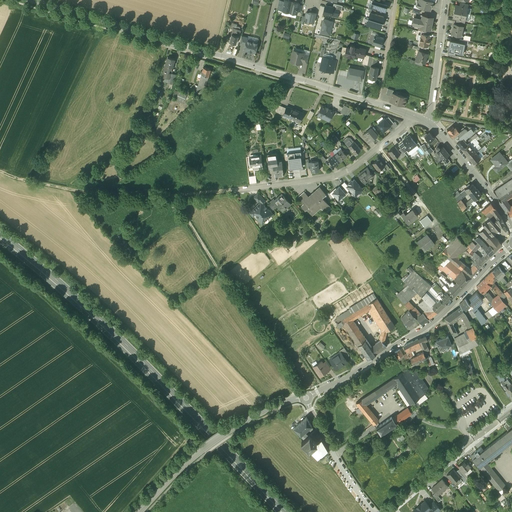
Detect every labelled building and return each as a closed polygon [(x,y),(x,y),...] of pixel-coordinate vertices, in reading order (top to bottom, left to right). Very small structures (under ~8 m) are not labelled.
[(292,2),(284,0),(284,2),(282,10),(282,11),(289,12),(292,2)] [(429,0),(418,0),(418,1),(419,1),(417,6),(421,7),(430,10),(433,1),(429,0)] [(373,1),(371,7),(385,11),(387,6),(379,3),(373,1)] [(299,3),(292,2),(289,12),(296,14),(297,11),(298,5),(299,3)] [(333,7),(325,5),(323,13),(337,17),(339,10),(339,9),(333,8),(333,7)] [(467,7),(460,6),(455,5),(454,11),(466,14),(467,7)] [(309,12),(306,11),(305,16),(303,22),(308,23),(309,22),(313,23),(316,13),(310,11),(309,12)] [(466,14),(454,11),(453,18),(457,19),(464,20),(466,14)] [(370,13),(368,18),(382,22),(383,17),(375,14),(370,13)] [(428,16),(422,15),(421,19),(414,18),(412,25),(420,26),(419,28),(430,30),(431,30),(433,18),(427,17),(428,16)] [(380,28),(382,22),(368,18),(367,24),(371,25),(380,28)] [(333,22),(323,20),(321,33),(330,35),(333,22)] [(463,26),(453,24),(451,34),(461,36),(463,26)] [(239,30),(233,28),(233,29),(229,42),(236,44),(240,30),(239,30)] [(380,36),(378,35),(377,37),(375,36),(371,35),(368,43),(372,44),(375,45),(381,47),(383,38),(380,37),(380,36)] [(422,35),(421,35),(419,44),(423,45),(427,46),(429,36),(428,36),(422,35)] [(248,37),(241,36),(239,44),(245,46),(246,40),(247,41),(248,37)] [(247,41),(246,40),(245,46),(244,50),(248,51),(248,52),(250,52),(251,52),(255,52),(257,43),(247,41)] [(465,44),(465,43),(459,42),(450,40),(448,49),(454,50),(454,52),(455,53),(463,54),(465,44)] [(355,56),(356,50),(354,49),(354,46),(351,46),(350,48),(346,47),(346,48),(345,55),(354,58),(355,56)] [(356,50),(355,56),(359,56),(359,55),(364,56),(364,55),(366,49),(359,47),(359,49),(356,48),(356,50)] [(297,51),(294,51),(293,52),(290,62),(300,64),(300,62),(302,54),(303,54),(298,53),(297,51)] [(428,54),(420,52),(419,55),(417,56),(416,60),(416,61),(423,63),(425,63),(428,54)] [(309,56),(302,54),(300,62),(307,64),(309,56)] [(377,58),(369,56),(367,66),(370,66),(375,67),(377,58)] [(175,59),(168,57),(165,65),(172,67),(175,59)] [(336,60),(323,57),(320,69),(325,71),(326,69),(333,71),(336,60)] [(172,67),(165,65),(163,71),(170,73),(171,73),(172,67)] [(210,69),(203,67),(202,72),(201,71),(200,74),(201,75),(198,84),(205,86),(206,86),(209,75),(209,74),(210,69)] [(347,78),(362,81),(363,71),(349,68),(347,78)] [(377,71),(370,69),(368,78),(376,79),(377,71)] [(169,78),(162,76),(160,81),(172,84),(177,75),(171,73),(170,73),(169,78)] [(187,93),(179,89),(174,100),(183,103),(187,93)] [(393,93),(392,93),(391,96),(391,97),(392,98),(391,101),(395,102),(395,103),(398,104),(399,104),(404,105),(407,98),(393,93)] [(334,112),(322,106),(317,115),(323,118),(326,119),(329,118),(330,116),(331,116),(334,112)] [(351,109),(345,106),(341,113),(348,116),(351,109)] [(291,109),(287,107),(286,108),(283,115),(292,118),(295,110),(291,109)] [(299,112),(295,110),(292,118),(296,120),(300,121),(303,113),(299,112)] [(377,124),(383,132),(390,126),(386,120),(384,118),(377,124)] [(359,131),(351,123),(348,126),(355,134),(359,131)] [(454,128),(452,126),(447,130),(449,132),(448,133),(452,137),(457,134),(459,137),(467,130),(466,129),(464,128),(459,132),(455,127),(454,128)] [(371,128),(364,135),(366,137),(364,138),(369,143),(378,135),(375,131),(374,132),(371,128)] [(467,130),(459,137),(461,139),(456,143),(461,149),(467,144),(466,142),(464,141),(466,140),(465,139),(474,131),(471,128),(467,130)] [(429,133),(424,137),(426,139),(425,140),(427,142),(429,144),(435,138),(429,133)] [(416,145),(409,136),(403,141),(407,146),(405,147),(408,152),(416,145)] [(341,143),(336,137),(333,140),(338,146),(341,143)] [(472,140),(468,143),(472,147),(474,146),(477,143),(478,143),(474,138),(472,140)] [(349,140),(345,143),(355,155),(361,150),(354,142),(352,144),(349,140)] [(467,144),(461,149),(465,153),(472,147),(468,143),(467,144)] [(395,147),(388,152),(393,159),(397,156),(400,154),(397,150),(395,147)] [(472,147),(465,153),(468,158),(475,152),(472,147)] [(406,155),(400,148),(397,150),(400,154),(402,157),(406,155)] [(443,148),(438,152),(437,151),(434,153),(436,155),(435,156),(437,158),(436,158),(438,162),(446,156),(448,154),(443,148)] [(343,151),(341,149),(335,155),(340,161),(347,156),(345,154),(346,153),(344,150),(343,151)] [(302,159),(301,151),(287,153),(288,161),(289,169),(303,167),(302,159)] [(475,152),(468,158),(473,164),(480,158),(477,154),(475,152)] [(507,162),(499,152),(491,159),(496,166),(493,168),(496,171),(505,164),(506,164),(507,162)] [(282,161),(277,161),(276,153),(267,154),(269,169),(273,168),(274,176),(284,175),(282,161)] [(261,155),(249,157),(250,162),(252,162),(253,170),(263,169),(261,155)] [(335,155),(328,160),(330,162),(329,163),(331,165),(332,165),(334,167),(340,161),(335,155)] [(379,159),(373,164),(378,171),(385,166),(379,159)] [(318,161),(312,162),(312,163),(309,163),(308,163),(309,168),(311,168),(311,172),(319,171),(318,161)] [(367,168),(358,175),(364,183),(373,176),(367,168)] [(416,183),(421,179),(418,174),(412,178),(416,183)] [(511,179),(493,192),(501,202),(504,200),(505,201),(506,200),(511,196),(511,179)] [(349,184),(347,186),(350,189),(355,195),(362,189),(354,180),(352,182),(351,181),(349,184)] [(347,192),(350,189),(347,186),(344,183),(342,185),(345,188),(347,192)] [(470,186),(469,185),(466,187),(467,188),(465,190),(465,191),(460,195),(460,196),(462,198),(468,193),(475,188),(472,184),(470,186)] [(377,186),(372,190),(375,194),(380,190),(377,186)] [(334,190),(329,194),(333,198),(335,196),(338,200),(345,194),(342,191),(339,187),(335,191),(334,190)] [(320,188),(308,198),(304,193),(299,198),(304,204),(302,207),(305,211),(307,209),(312,215),(321,207),(325,211),(330,206),(323,198),(322,199),(326,195),(320,188)] [(345,188),(342,191),(345,194),(348,197),(351,195),(347,192),(345,188)] [(475,188),(468,193),(472,199),(464,205),(466,208),(467,207),(471,203),(474,201),(481,195),(475,188)] [(460,195),(457,192),(453,195),(457,202),(460,200),(462,198),(460,196),(460,195)] [(265,202),(258,194),(254,198),(258,202),(259,201),(261,203),(261,202),(263,204),(265,202)] [(282,194),(276,199),(277,199),(275,201),(278,206),(277,207),(281,210),(285,206),(286,208),(290,203),(282,194)] [(275,201),(273,199),(270,202),(275,209),(277,207),(278,206),(275,201)] [(463,203),(460,200),(457,202),(462,211),(463,210),(466,208),(464,205),(463,203)] [(263,204),(261,202),(261,203),(250,213),(252,215),(254,214),(255,215),(255,216),(255,217),(256,218),(257,218),(258,218),(259,217),(260,219),(259,220),(261,223),(264,221),(264,220),(264,219),(265,219),(265,218),(266,218),(267,218),(267,219),(272,215),(267,209),(263,204)] [(499,214),(495,209),(491,204),(487,207),(492,212),(494,214),(496,217),(499,214)] [(492,212),(487,207),(483,211),(487,216),(490,219),(493,223),(495,221),(496,221),(495,220),(492,217),(490,214),(492,212)] [(374,212),(379,217),(382,214),(378,209),(374,212)] [(413,210),(406,215),(404,213),(401,215),(408,223),(418,216),(415,212),(414,212),(413,210)] [(425,227),(432,222),(427,215),(420,221),(425,227)] [(496,221),(495,221),(497,223),(500,227),(505,225),(501,217),(498,219),(496,221)] [(493,223),(490,219),(483,226),(485,228),(489,233),(490,232),(496,226),(495,225),(497,223),(495,221),(493,223)] [(497,223),(495,225),(496,226),(490,232),(489,233),(491,234),(493,235),(501,228),(500,227),(497,223)] [(489,233),(485,228),(479,233),(480,234),(483,237),(483,236),(484,238),(486,240),(491,234),(489,233)] [(434,243),(427,233),(417,241),(424,251),(434,243)] [(448,243),(450,240),(448,238),(449,237),(446,233),(442,237),(448,243)] [(493,235),(491,234),(486,240),(490,244),(489,245),(490,245),(495,251),(502,244),(493,235)] [(456,235),(440,252),(445,256),(454,263),(458,259),(461,256),(464,252),(467,248),(456,235)] [(481,241),(478,237),(476,239),(475,239),(474,240),(477,242),(480,245),(485,250),(487,252),(490,256),(495,251),(490,245),(487,247),(481,241)] [(473,242),(467,248),(464,252),(470,257),(473,253),(470,250),(476,244),(473,242)] [(476,244),(470,250),(473,253),(480,245),(477,242),(476,244)] [(487,252),(485,250),(482,253),(484,255),(480,259),(484,262),(490,256),(487,252)] [(480,259),(473,253),(470,257),(474,260),(478,262),(475,266),(479,269),(484,262),(480,259)] [(454,263),(445,256),(439,264),(440,266),(437,270),(440,273),(442,271),(454,280),(452,282),(449,285),(451,286),(458,292),(471,278),(454,263)] [(458,259),(454,263),(471,278),(479,269),(475,266),(474,265),(470,269),(458,259)] [(502,263),(499,266),(504,272),(508,270),(505,267),(503,265),(502,263)] [(499,266),(492,271),(497,277),(504,285),(507,283),(501,277),(500,276),(504,272),(499,266)] [(430,290),(416,278),(419,275),(413,270),(409,275),(405,279),(403,282),(408,286),(417,293),(421,297),(426,293),(430,290)] [(489,273),(484,279),(489,284),(491,282),(494,279),(493,277),(489,273)] [(484,279),(476,286),(484,295),(487,293),(486,293),(485,291),(491,286),(489,284),(484,279)] [(503,294),(491,282),(489,284),(491,286),(492,288),(495,292),(499,296),(503,294)] [(408,286),(396,296),(404,305),(408,302),(417,293),(408,286)] [(446,297),(445,296),(444,296),(440,291),(440,290),(437,286),(436,287),(433,289),(439,295),(443,300),(441,302),(445,306),(453,298),(449,294),(446,297)] [(448,289),(446,291),(449,294),(453,298),(458,292),(451,286),(448,289)] [(490,295),(488,293),(487,292),(486,293),(487,293),(484,295),(490,303),(494,300),(490,296),(490,295)] [(426,293),(421,297),(424,299),(430,306),(435,302),(426,293)] [(476,293),(469,299),(472,302),(470,303),(473,306),(471,308),(472,310),(474,307),(475,308),(475,307),(478,304),(482,300),(476,293)] [(374,294),(349,309),(352,313),(369,303),(377,298),(374,294)] [(494,300),(490,303),(493,306),(498,312),(506,305),(499,296),(494,300)] [(394,327),(377,298),(369,303),(372,309),(383,327),(386,332),(387,331),(387,332),(394,327)] [(430,306),(424,299),(419,304),(426,312),(423,314),(429,320),(437,314),(430,306)] [(465,299),(459,305),(461,307),(464,312),(469,308),(471,311),(472,310),(471,308),(470,307),(465,299)] [(437,302),(436,301),(435,302),(430,306),(437,314),(445,306),(441,302),(440,300),(437,302)] [(414,308),(408,302),(404,305),(409,311),(410,312),(414,308)] [(352,313),(341,320),(344,325),(352,320),(372,309),(369,303),(352,313)] [(493,306),(488,311),(492,316),(498,312),(493,306)] [(461,307),(454,312),(457,317),(460,315),(461,316),(465,314),(464,312),(461,307)] [(475,307),(475,308),(474,307),(472,310),(476,316),(480,313),(475,307)] [(420,316),(414,308),(410,312),(416,319),(420,316)] [(349,309),(338,316),(341,320),(352,313),(349,309)] [(409,311),(401,318),(406,324),(408,323),(410,325),(417,319),(416,319),(410,312),(409,311)] [(454,312),(445,319),(452,335),(455,333),(456,333),(452,325),(458,319),(457,317),(454,312)] [(480,313),(476,316),(479,321),(481,324),(486,321),(480,313)] [(420,316),(416,319),(417,319),(422,325),(429,320),(423,314),(420,316)] [(465,314),(461,316),(467,327),(471,325),(465,314)] [(352,320),(344,325),(358,345),(366,340),(352,320)] [(469,331),(464,333),(465,335),(457,339),(454,341),(457,348),(461,346),(478,337),(473,328),(469,331)] [(478,337),(461,346),(465,352),(479,345),(481,343),(478,337)] [(426,338),(418,341),(421,348),(422,350),(427,348),(425,343),(428,342),(426,338)] [(448,338),(436,343),(439,351),(444,349),(444,350),(448,349),(447,347),(451,346),(448,338)] [(371,348),(366,340),(358,345),(368,360),(376,354),(371,348)] [(322,350),(326,346),(321,341),(317,345),(322,350)] [(381,341),(371,348),(376,354),(388,347),(384,342),(383,344),(381,341)] [(421,348),(418,341),(415,342),(413,343),(416,350),(421,348)] [(413,343),(407,345),(403,348),(407,355),(408,355),(411,355),(413,354),(412,352),(416,350),(413,343)] [(344,347),(339,351),(341,353),(345,358),(349,355),(344,347)] [(400,351),(395,353),(399,362),(403,360),(402,358),(403,357),(400,351)] [(337,357),(331,361),(334,366),(333,367),(335,369),(337,369),(338,368),(338,366),(342,364),(344,364),(347,362),(345,358),(341,353),(337,356),(337,357)] [(423,354),(410,360),(413,366),(426,361),(423,354)] [(465,359),(469,375),(474,373),(470,358),(465,359)] [(321,361),(313,367),(320,376),(327,370),(323,364),(321,361)] [(412,369),(403,375),(420,401),(429,394),(412,369)] [(403,375),(393,381),(397,387),(410,407),(420,401),(403,375)] [(511,385),(511,386),(507,380),(504,382),(503,381),(501,383),(507,391),(510,396),(511,394),(511,385)] [(391,382),(362,400),(366,405),(395,387),(395,388),(397,387),(393,381),(391,382)] [(366,405),(362,400),(356,404),(373,425),(379,421),(366,405)] [(407,410),(402,414),(406,420),(411,416),(407,410)] [(402,414),(392,420),(396,426),(406,420),(402,414)] [(301,421),(299,424),(295,427),(294,428),(295,430),(304,439),(308,435),(305,432),(308,429),(309,431),(313,428),(306,417),(301,421)] [(391,419),(376,429),(381,436),(396,426),(392,420),(391,419)] [(483,451),(473,459),(479,468),(486,462),(511,440),(511,427),(508,431),(483,451)] [(318,438),(313,432),(310,434),(309,434),(308,435),(304,439),(301,441),(302,441),(308,449),(317,458),(328,450),(321,439),(320,440),(318,438)] [(481,448),(477,451),(477,452),(476,451),(475,452),(475,453),(470,457),(473,459),(483,451),(481,448)] [(465,464),(464,462),(458,467),(460,469),(464,473),(471,467),(467,463),(465,464)] [(506,486),(486,462),(479,468),(499,492),(506,486)] [(464,473),(460,469),(458,471),(462,476),(466,481),(469,478),(464,473)] [(454,471),(447,476),(449,479),(451,482),(451,481),(453,483),(459,478),(459,477),(455,473),(454,471)] [(453,483),(456,487),(462,482),(459,478),(453,483)] [(442,481),(432,489),(435,494),(438,496),(448,488),(442,481)] [(438,496),(435,494),(433,496),(438,502),(441,500),(438,496)] [(429,506),(425,502),(413,511),(428,511),(432,509),(429,506)] [(434,502),(429,506),(432,509),(433,511),(438,511),(441,510),(434,502)]
